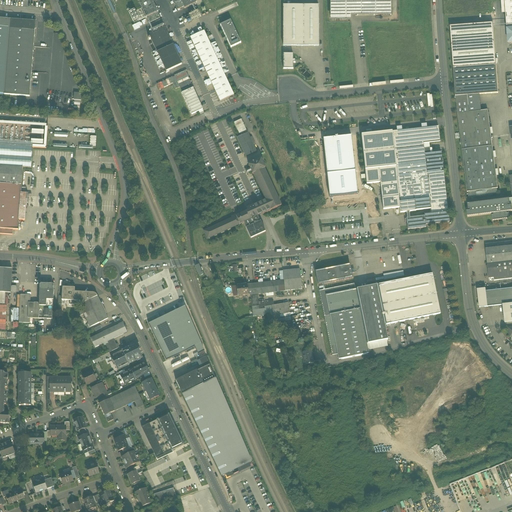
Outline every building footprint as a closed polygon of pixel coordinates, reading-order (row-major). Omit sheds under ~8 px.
[(159,19),(157,13),(150,0),(136,0),(140,6),(146,18),(149,24),(159,19)] [(194,0),(172,0),(177,10),(184,7),(185,9),(196,3),(194,0)] [(329,0),(330,16),(351,16),(391,15),(390,0),(329,0)] [(283,46),(319,46),(319,6),(283,6),(283,46)] [(141,8),(130,12),(133,22),(139,20),(138,17),(142,15),(141,13),(142,12),(141,8)] [(194,15),(198,13),(197,11),(189,14),(191,20),(195,18),(194,15)] [(0,94),(4,95),(10,20),(0,19),(0,94)] [(10,20),(4,95),(29,97),(36,22),(10,20)] [(220,25),(226,37),(227,40),(231,48),(241,43),(230,21),(220,25)] [(450,26),(453,68),(496,65),(493,23),(450,26)] [(166,71),(182,64),(182,63),(181,63),(164,26),(149,34),(166,70),(166,71)] [(190,39),(220,102),(233,95),(203,32),(190,39)] [(283,69),(293,69),(293,63),(295,63),(295,60),(293,60),(293,54),(283,54),(283,69)] [(453,68),(455,96),(480,94),(498,93),(496,65),(453,68)] [(180,93),(191,114),(202,109),(192,88),(191,88),(190,85),(188,86),(189,89),(180,93)] [(455,96),(457,114),(481,111),(480,94),(455,96)] [(457,114),(462,150),(492,146),(488,110),(481,111),(457,114)] [(246,130),(241,120),(234,123),(239,133),(246,130)] [(0,140),(20,141),(19,140),(16,139),(16,135),(13,135),(12,134),(11,135),(8,135),(8,138),(4,134),(5,132),(1,132),(1,128),(6,128),(5,127),(5,124),(8,124),(11,122),(0,121),(0,140)] [(392,132),(396,167),(426,164),(423,144),(429,143),(440,142),(438,127),(392,132)] [(367,184),(380,183),(397,181),(396,177),(397,177),(396,167),(392,132),(361,135),(367,184)] [(237,138),(246,157),(256,152),(248,133),(237,138)] [(323,139),(329,197),(358,195),(351,137),(323,139)] [(431,209),(431,214),(448,212),(443,172),(441,152),(430,153),(430,148),(429,143),(423,144),(426,164),(427,174),(429,199),(431,209)] [(0,145),(0,166),(22,168),(31,168),(33,148),(0,145)] [(467,192),(468,192),(497,189),(498,189),(492,146),(462,150),(467,192)] [(252,174),(253,174),(264,169),(265,169),(261,160),(253,163),(252,163),(253,164),(248,166),(250,169),(251,171),(252,174)] [(427,174),(426,164),(396,167),(397,177),(411,176),(427,174)] [(18,230),(19,221),(21,185),(22,168),(0,166),(0,229),(12,230),(18,230)] [(281,206),(264,169),(253,174),(265,200),(270,211),(281,206)] [(411,176),(414,201),(429,199),(427,174),(411,176)] [(416,211),(415,211),(414,201),(411,176),(397,177),(396,177),(397,181),(400,213),(407,212),(409,212),(416,211)] [(400,208),(397,181),(380,183),(383,210),(400,208)] [(498,194),(497,189),(468,192),(469,198),(498,194)] [(431,209),(429,199),(414,201),(415,211),(416,211),(431,209)] [(507,212),(511,211),(511,206),(508,206),(508,205),(510,205),(509,199),(479,203),(480,209),(481,209),(481,210),(478,210),(478,216),(493,214),(494,215),(492,216),(492,221),(510,219),(509,213),(507,214),(507,212)] [(264,213),(270,211),(265,200),(259,203),(257,204),(262,214),(264,213)] [(467,217),(478,216),(478,210),(481,210),(481,209),(480,209),(479,203),(468,205),(468,210),(470,210),(470,211),(467,212),(467,217)] [(258,216),(262,214),(257,204),(253,206),(258,216)] [(256,217),(246,221),(250,229),(246,230),(250,239),(265,232),(262,224),(261,222),(260,222),(257,216),(258,216),(253,206),(246,209),(247,211),(248,211),(250,214),(254,212),(256,217)] [(247,211),(236,217),(239,224),(244,222),(246,221),(256,217),(254,212),(250,214),(248,211),(247,211)] [(448,212),(431,214),(424,215),(424,217),(425,225),(449,223),(448,212)] [(183,222),(180,213),(175,215),(178,224),(183,222)] [(207,239),(239,224),(236,217),(204,231),(207,239)] [(425,225),(424,217),(410,218),(407,218),(406,219),(407,224),(408,230),(426,228),(425,225)] [(511,241),(485,244),(486,249),(511,246),(511,241)] [(511,246),(486,249),(488,265),(511,261),(511,246)] [(511,261),(488,265),(489,279),(494,279),(494,281),(511,278),(511,261)] [(350,265),(336,267),(339,281),(352,278),(353,278),(352,273),(353,273),(353,270),(351,270),(350,265)] [(318,285),(322,285),(324,284),(339,281),(336,267),(315,272),(318,285)] [(12,269),(0,268),(0,292),(5,293),(10,293),(11,287),(12,269)] [(283,275),(284,281),(285,291),(302,289),(300,269),(283,271),(283,275)] [(432,274),(377,285),(385,325),(440,314),(432,274)] [(257,294),(285,291),(284,281),(280,281),(263,283),(258,284),(251,285),(252,295),(257,294)] [(38,319),(52,320),(53,300),(53,294),(54,294),(54,291),(54,286),(53,285),(41,284),(40,285),(39,304),(39,306),(38,319)] [(238,296),(248,295),(247,285),(247,284),(236,286),(238,296)] [(325,290),(326,296),(355,290),(354,284),(325,290)] [(388,340),(385,325),(377,285),(355,290),(359,309),(360,309),(367,344),(386,340),(388,340)] [(62,301),(74,301),(74,293),(75,288),(62,287),(62,297),(61,301),(62,301)] [(511,288),(486,292),(488,307),(503,305),(511,304),(511,288)] [(479,308),(488,307),(486,292),(486,289),(477,290),(479,308)] [(319,291),(324,317),(330,316),(330,315),(326,296),(325,290),(323,290),(319,291)] [(326,296),(330,315),(359,310),(359,309),(355,290),(326,296)] [(79,305),(90,328),(108,319),(97,296),(95,294),(74,293),(74,301),(82,302),(82,304),(79,305)] [(19,323),(30,323),(30,319),(32,319),(38,319),(39,306),(39,304),(30,303),(29,303),(29,300),(30,300),(30,296),(20,295),(19,323)] [(269,320),(273,319),(284,317),(290,316),(288,303),(274,305),(264,307),(265,309),(259,310),(258,302),(257,296),(251,296),(253,317),(268,316),(269,320)] [(273,301),(258,302),(259,310),(265,309),(264,307),(274,305),(273,301)] [(505,323),(511,322),(511,304),(503,305),(505,323)] [(159,314),(161,318),(160,318),(158,319),(150,323),(148,324),(150,328),(151,329),(151,330),(161,349),(161,351),(162,352),(166,361),(194,347),(198,355),(204,352),(185,307),(166,316),(164,311),(161,312),(159,314)] [(360,309),(359,309),(359,310),(330,315),(330,316),(336,345),(337,355),(338,360),(368,354),(368,351),(367,344),(360,309)] [(336,345),(330,316),(324,317),(330,346),(336,345)] [(103,333),(107,342),(113,339),(127,333),(122,324),(103,333)] [(108,344),(107,342),(103,333),(91,338),(95,348),(102,344),(103,347),(106,345),(108,344)] [(107,342),(108,344),(112,352),(117,349),(113,339),(107,342)] [(387,347),(386,340),(367,344),(368,351),(387,347)] [(118,370),(137,361),(142,358),(135,344),(111,356),(118,370)] [(302,353),(304,365),(314,363),(311,351),(302,353)] [(199,360),(203,368),(209,365),(206,357),(199,360)] [(131,370),(135,379),(143,375),(149,373),(145,364),(131,370)] [(203,368),(196,371),(203,384),(183,394),(222,476),(225,475),(234,470),(249,463),(251,462),(209,365),(203,368)] [(120,375),(124,384),(135,379),(131,370),(126,373),(120,375)] [(84,380),(87,385),(96,380),(91,371),(84,375),(86,380),(84,380)] [(182,395),(183,394),(203,384),(196,371),(175,381),(182,395)] [(0,423),(2,424),(6,424),(6,422),(9,422),(10,417),(9,417),(9,413),(4,413),(4,408),(4,405),(6,405),(7,395),(5,395),(5,388),(7,388),(8,374),(4,374),(4,373),(0,372),(0,423)] [(64,393),(65,393),(65,391),(71,391),(71,378),(50,378),(50,385),(50,391),(64,391),(64,393)] [(142,384),(150,400),(159,396),(157,392),(157,393),(152,384),(153,383),(151,379),(142,384)] [(104,394),(104,393),(95,397),(92,389),(101,384),(102,383),(90,389),(95,399),(104,394)] [(92,389),(95,397),(104,393),(102,389),(103,388),(101,384),(92,389)] [(109,400),(114,412),(135,402),(141,399),(135,387),(109,400)] [(135,402),(138,408),(144,406),(141,399),(135,402)] [(99,404),(104,416),(110,414),(114,412),(109,400),(99,404)] [(104,416),(108,423),(113,420),(110,414),(104,416)] [(169,414),(156,420),(171,451),(172,451),(184,445),(169,414)] [(78,431),(85,429),(86,428),(82,417),(74,420),(78,431)] [(169,452),(171,451),(156,420),(141,427),(156,458),(169,452)] [(58,441),(66,441),(66,434),(66,431),(66,426),(65,426),(50,426),(50,431),(50,434),(51,434),(60,434),(60,437),(58,437),(58,441)] [(32,444),(44,444),(44,441),(44,434),(28,435),(29,443),(32,443),(32,444)] [(87,434),(81,436),(78,438),(81,444),(90,441),(88,434),(87,434)] [(117,446),(119,451),(122,450),(129,447),(127,447),(125,440),(126,440),(124,436),(114,440),(117,446)] [(6,443),(4,444),(8,456),(11,455),(15,454),(13,449),(12,446),(10,442),(9,442),(9,441),(6,442),(6,443)] [(90,441),(81,444),(83,451),(86,450),(92,448),(93,447),(90,441)] [(5,457),(8,456),(4,444),(1,445),(1,444),(0,444),(0,453),(0,454),(2,459),(2,458),(5,457)] [(125,464),(127,468),(135,464),(139,462),(138,459),(137,459),(135,455),(135,454),(134,451),(130,453),(122,457),(124,461),(124,462),(125,464)] [(156,458),(157,460),(170,454),(173,453),(173,452),(172,451),(171,451),(169,452),(156,458)] [(234,470),(225,475),(226,477),(227,478),(236,474),(251,467),(250,466),(249,463),(234,470)] [(86,467),(89,477),(99,473),(96,464),(86,467)] [(139,482),(136,472),(135,471),(134,472),(128,474),(132,485),(139,482)] [(59,475),(62,485),(74,481),(70,472),(59,475)] [(51,478),(44,481),(47,489),(54,487),(51,478)] [(44,481),(43,479),(32,483),(36,494),(42,492),(41,491),(47,489),(44,481)] [(140,506),(141,508),(152,503),(146,488),(135,492),(140,506)] [(156,500),(157,505),(177,499),(176,496),(177,495),(173,488),(154,495),(156,500)] [(17,492),(13,494),(15,502),(25,498),(22,490),(17,491),(17,492)] [(102,500),(104,506),(110,504),(110,503),(114,501),(112,496),(111,497),(109,491),(99,495),(102,501),(102,500)] [(13,494),(10,495),(6,497),(9,504),(15,502),(13,494)] [(84,500),(88,511),(96,508),(95,503),(92,497),(84,500)] [(71,511),(76,511),(81,510),(78,502),(69,505),(70,508),(69,508),(70,510),(71,511)]
